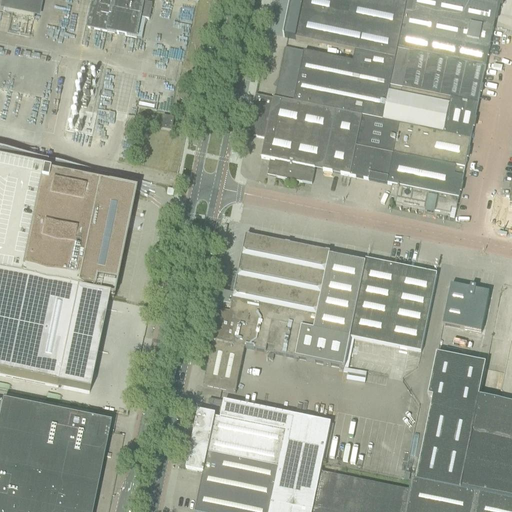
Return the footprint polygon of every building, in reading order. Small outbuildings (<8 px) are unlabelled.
[(5,0),(3,12),(33,18),(37,0),(5,0)] [(93,0),(87,29),(125,36),(136,39),(140,19),(149,21),(152,5),(144,3),(144,0),(93,0)] [(289,16),(284,38),(296,41),(296,40),(354,52),(355,52),(395,60),(397,51),(401,31),(405,12),(407,2),(399,0),(292,0),(292,2),(289,16)] [(407,2),(405,12),(492,30),(497,8),(460,0),(413,0),(413,4),(407,2)] [(492,30),(405,12),(401,31),(488,50),(492,30)] [(401,31),(397,51),(485,69),(488,50),(401,31)] [(274,100),(357,117),(382,122),(389,87),(395,60),(355,52),(354,52),(352,63),(284,49),(274,100)] [(397,51),(395,60),(389,87),(477,105),(485,69),(397,51)] [(389,87),(382,122),(470,140),(477,105),(389,87)] [(257,138),(265,140),(273,100),(255,97),(248,132),(249,132),(249,131),(257,133),(256,138),(257,139),(257,138)] [(314,171),(345,177),(357,117),(274,100),(273,100),(265,140),(261,160),(262,160),(270,161),(267,171),(268,171),(276,173),(275,178),(311,185),(314,171)] [(160,130),(171,132),(174,120),(163,117),(160,130)] [(357,117),(345,177),(367,182),(391,186),(389,198),(396,199),(394,205),(426,211),(426,212),(432,213),(433,212),(449,215),(450,210),(455,211),(462,178),(453,176),(455,168),(464,170),(470,140),(382,122),(357,117)] [(0,153),(0,376),(57,389),(88,395),(108,301),(112,301),(127,229),(128,229),(128,228),(123,227),(125,216),(130,217),(130,216),(135,194),(42,175),(42,171),(44,163),(44,162),(0,153)] [(462,178),(464,170),(455,168),(453,176),(462,178)] [(229,296),(216,293),(211,319),(214,320),(212,327),(209,326),(206,342),(212,343),(203,388),(235,394),(244,349),(269,355),(270,353),(274,353),(273,355),(322,365),(344,261),(329,258),(330,254),(245,237),(234,290),(231,289),(229,296)] [(365,265),(344,261),(322,365),(343,370),(349,340),(421,354),(437,276),(365,262),(365,265)] [(481,334),(489,296),(475,293),(476,289),(470,287),(470,291),(451,287),(449,296),(443,326),(481,334)] [(511,502),(511,405),(488,400),(479,399),(479,398),(485,366),(479,364),(436,356),(435,364),(428,398),(433,399),(415,483),(477,496),(511,502)] [(208,405),(222,408),(223,408),(224,403),(209,400),(208,405)] [(193,432),(190,451),(320,478),(320,474),(330,425),(224,403),(223,408),(222,408),(220,420),(214,418),(215,416),(197,413),(195,425),(198,426),(196,433),(193,432)] [(0,511),(91,511),(110,426),(1,404),(1,406),(0,406),(0,511)] [(194,511),(312,511),(320,478),(190,451),(186,471),(202,474),(194,511)] [(312,511),(360,511),(361,510),(370,511),(404,511),(408,495),(408,492),(320,474),(320,478),(312,511)] [(370,511),(361,510),(360,511),(474,511),(477,496),(415,483),(410,482),(408,492),(408,495),(404,511),(370,511)] [(511,511),(511,502),(477,496),(474,511),(511,511)]
